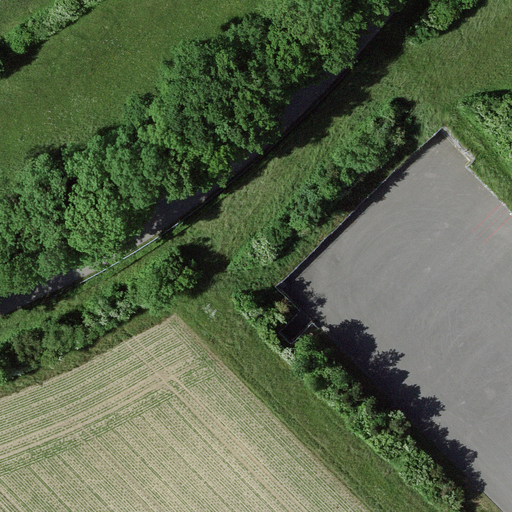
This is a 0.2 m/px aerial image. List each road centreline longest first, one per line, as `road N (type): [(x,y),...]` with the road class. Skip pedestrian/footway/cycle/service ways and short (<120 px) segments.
road 1 (tertiary): [(0,305),(99,258),(182,202),(316,85),(394,0)]
road 2 (unknown): [(511,472),(460,372),(418,205)]
